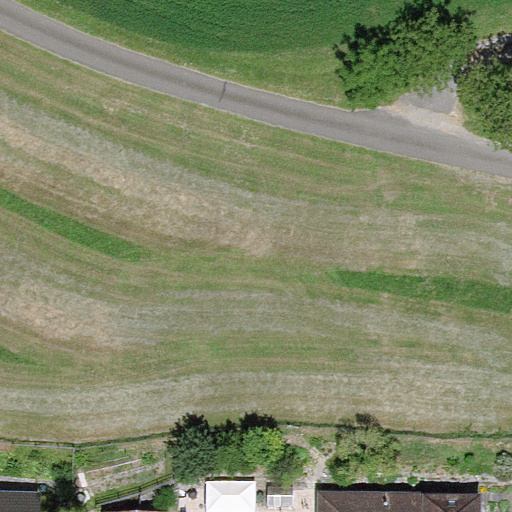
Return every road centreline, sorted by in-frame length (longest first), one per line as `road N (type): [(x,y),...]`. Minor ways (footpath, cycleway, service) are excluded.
road 1 (track): [(0,10),(113,61),(271,110),(511,158)]
road 2 (track): [(421,139),(430,101),(485,59),(511,52)]
